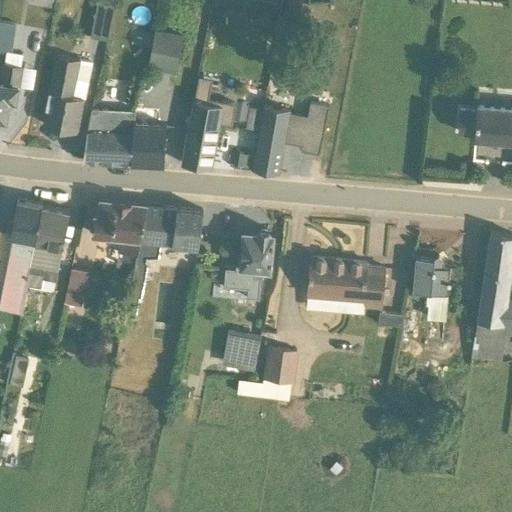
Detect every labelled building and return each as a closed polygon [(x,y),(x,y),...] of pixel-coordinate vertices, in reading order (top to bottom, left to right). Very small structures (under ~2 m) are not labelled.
[(97,2),(94,31),(110,33),(113,3),(97,2)] [(183,37),(155,32),(149,66),(177,71),(183,37)] [(22,54),(4,52),(1,78),(0,77),(0,117),(7,119),(10,100),(16,101),(22,54)] [(55,54),(41,124),(77,131),(91,60),(55,54)] [(210,78),(194,75),(182,162),(211,166),(217,121),(230,122),(233,102),(207,99),(210,78)] [(290,107),(262,103),(253,169),(279,172),(283,139),(300,142),(299,149),(318,152),(325,103),(310,101),(308,114),(290,111),(290,107)] [(475,108),(458,107),(457,133),(475,135),(474,141),(511,144),(511,107),(476,104),(475,108)] [(132,108),(91,106),(81,158),(130,162),(132,108)] [(165,122),(132,120),(130,162),(163,163),(165,122)] [(38,199),(15,195),(9,224),(5,223),(2,241),(9,243),(0,291),(0,308),(18,311),(26,270),(37,201),(38,199)] [(100,200),(97,216),(94,216),(91,235),(118,239),(117,252),(135,255),(145,204),(100,200)] [(68,206),(37,201),(26,270),(41,273),(40,277),(56,280),(68,206)] [(197,247),(202,210),(145,204),(122,316),(135,318),(147,264),(145,260),(146,257),(158,256),(159,244),(197,247)] [(252,293),(255,293),(256,286),(267,287),(269,271),(270,271),(274,233),(270,232),(270,230),(257,229),(257,231),(242,230),(239,251),(236,252),(234,271),(238,272),(236,291),(239,291),(238,306),(250,307),(252,293)] [(501,353),(511,353),(511,295),(506,294),(511,251),(511,235),(489,232),(475,320),(471,357),(500,360),(501,353)] [(431,258),(415,256),(412,289),(425,291),(424,303),(427,303),(426,318),(445,319),(449,267),(439,266),(444,262),(437,253),(431,258)] [(309,254),(305,307),(362,312),(363,306),(381,308),(385,265),(369,263),(369,260),(309,254)] [(80,307),(87,271),(70,268),(63,304),(80,307)] [(378,311),(377,322),(401,325),(402,314),(378,311)] [(259,338),(228,332),(221,364),(253,370),(259,338)] [(293,382),(298,351),(267,346),(262,379),(293,382)] [(25,384),(28,354),(12,353),(9,382),(25,384)] [(238,379),(236,393),(287,400),(289,383),(262,379),(262,382),(238,379)]
